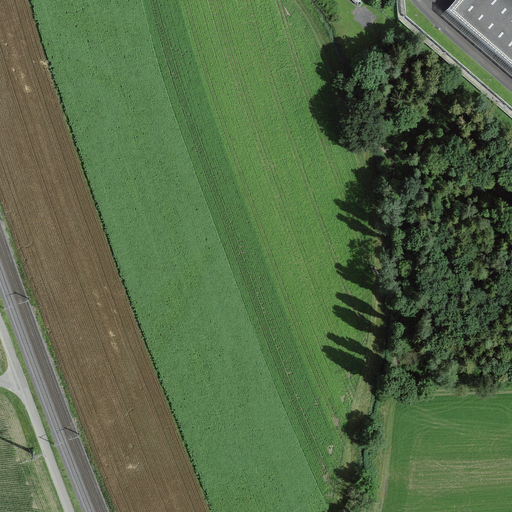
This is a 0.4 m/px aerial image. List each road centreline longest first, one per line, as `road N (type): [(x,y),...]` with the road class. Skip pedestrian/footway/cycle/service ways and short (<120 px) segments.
road 1 (unclassified): [(0,329),(68,511)]
road 2 (track): [(392,393),(511,389)]
